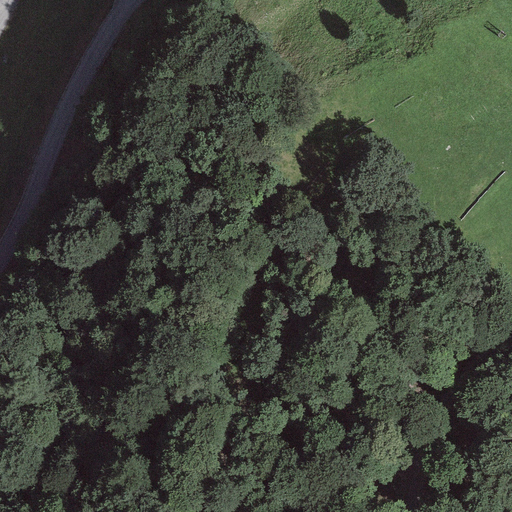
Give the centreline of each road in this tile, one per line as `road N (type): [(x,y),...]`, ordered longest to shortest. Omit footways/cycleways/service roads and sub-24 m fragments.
road 1 (unclassified): [(0,258),(67,104),(129,0)]
road 2 (unclassified): [(511,327),(437,406),(414,454),(406,511)]
